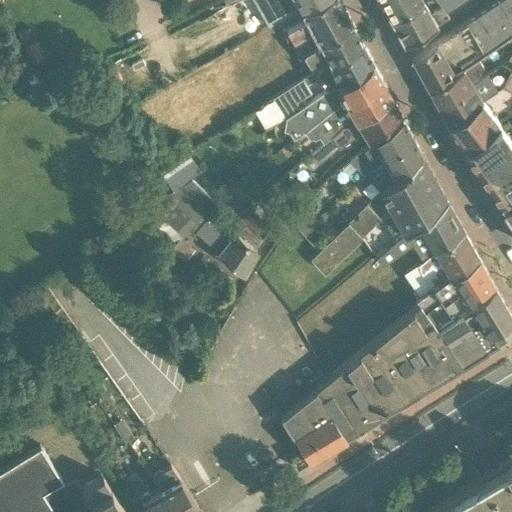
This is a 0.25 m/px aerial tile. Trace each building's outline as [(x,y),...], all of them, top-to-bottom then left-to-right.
[(222,22),(247,12),(242,0),(233,0),(216,6),(222,22)] [(297,0),(302,8),(315,0),(254,0),(260,8),(274,0),(297,0)] [(351,21),(340,0),(315,0),(302,8),(306,16),(282,30),(289,42),(293,40),(301,52),(303,51),(351,21)] [(379,0),(391,19),(423,0),(379,0)] [(423,0),(391,19),(404,43),(437,25),(446,18),(447,17),(448,16),(445,12),(441,6),(431,12),(424,0),(423,0)] [(478,58),(511,34),(511,0),(498,0),(447,35),(436,41),(412,57),(429,89),(463,68),(478,58)] [(455,6),(451,0),(437,0),(441,6),(445,12),(455,6)] [(351,21),(303,51),(310,64),(326,54),(330,60),(362,40),(351,21)] [(29,37),(24,27),(14,33),(20,42),(29,37)] [(301,108),(296,101),(310,93),(306,86),(320,77),(328,88),(372,59),(362,40),(330,60),(272,97),(286,118),(301,108)] [(303,68),(310,64),(303,51),(301,52),(296,55),(303,68)] [(484,68),(478,58),(463,68),(429,89),(439,108),(472,84),(488,73),(487,73),(482,76),(478,71),(484,68)] [(320,93),(321,94),(301,108),(286,118),(284,130),(289,131),(294,139),(306,130),(305,130),(331,110),(346,99),(346,100),(381,77),(372,59),(328,88),(320,93)] [(123,83),(114,67),(107,71),(115,87),(123,83)] [(481,99),(482,101),(497,90),(487,74),(488,74),(488,73),(472,84),(439,108),(448,125),(481,99)] [(511,77),(508,75),(502,88),(511,93),(511,77)] [(318,134),(322,142),(341,126),(357,117),(390,93),(381,77),(346,100),(346,99),(331,110),(305,130),(306,130),(311,138),(318,134)] [(121,97),(126,108),(134,105),(129,93),(121,97)] [(390,93),(357,117),(341,126),(322,142),(311,152),(320,163),(339,147),(340,149),(365,131),(369,137),(399,110),(390,93)] [(499,122),(482,101),(481,99),(448,125),(466,151),(499,122)] [(401,115),(355,154),(349,159),(365,174),(412,134),(402,115),(401,115)] [(511,140),(511,139),(499,122),(466,151),(478,169),(497,156),(504,167),(511,161),(511,140)] [(365,174),(374,183),(380,190),(395,176),(422,152),(412,134),(365,174)] [(422,152),(395,176),(380,190),(405,234),(447,200),(422,152)] [(500,201),(501,199),(511,191),(511,161),(504,167),(497,156),(478,169),(500,201)] [(167,182),(172,190),(191,178),(200,173),(192,160),(176,170),(172,163),(158,171),(162,176),(158,178),(162,185),(167,182)] [(191,178),(144,207),(155,225),(162,217),(182,236),(190,228),(216,252),(217,251),(243,274),(256,251),(234,232),(231,235),(209,216),(218,206),(191,178)] [(511,191),(501,199),(505,204),(503,205),(511,218),(511,191)] [(434,250),(463,229),(462,229),(447,200),(405,234),(376,256),(381,265),(411,243),(421,261),(434,250)] [(302,203),(289,217),(307,235),(320,221),(302,203)] [(381,219),(366,204),(310,259),(324,273),(381,219)] [(267,226),(250,208),(240,218),(257,235),(267,226)] [(230,209),(225,213),(241,230),(246,225),(230,209)] [(434,250),(421,261),(418,265),(404,273),(417,289),(420,294),(448,273),(451,278),(479,258),(463,229),(434,250)] [(194,250),(181,238),(172,249),(185,261),(194,250)] [(411,293),(415,298),(419,303),(436,329),(437,329),(472,305),(471,303),(495,287),(479,258),(451,278),(448,273),(420,294),(417,289),(411,293)] [(38,310),(48,304),(64,326),(71,321),(42,281),(26,292),(38,310)] [(437,329),(461,368),(501,343),(495,333),(511,321),(511,317),(495,287),(471,303),(472,305),(437,329)] [(26,301),(15,307),(27,326),(37,320),(26,301)] [(419,303),(281,415),(309,462),(461,368),(437,329),(436,329),(419,303)] [(162,318),(155,309),(146,315),(152,325),(162,318)] [(44,445),(0,469),(0,511),(125,511),(106,476),(82,489),(76,477),(64,484),(44,445)] [(502,463),(500,465),(501,468),(502,467),(511,484),(511,457),(511,458),(511,459),(511,460),(504,466),(502,463)] [(172,463),(153,475),(162,490),(181,478),(172,463)] [(495,467),(486,473),(484,474),(485,476),(447,498),(447,500),(435,507),(434,506),(431,508),(431,509),(426,511),(501,511),(511,506),(511,484),(502,467),(501,468),(500,465),(495,467)] [(183,480),(144,503),(149,511),(197,511),(201,510),(183,480)]
